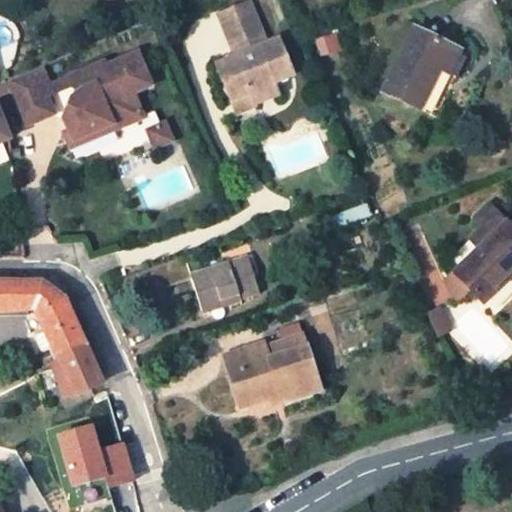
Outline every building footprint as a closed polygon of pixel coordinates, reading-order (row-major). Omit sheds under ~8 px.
[(247,0),(243,0),(218,11),(236,55),(216,63),(230,98),(250,90),(254,100),(280,90),(275,79),(294,71),(276,33),(263,38),(247,0)] [(460,51),(413,28),(382,93),(419,111),(439,70),(449,74),(460,51)] [(103,61),(66,77),(71,89),(79,92),(76,101),(69,98),(62,117),(68,130),(71,135),(89,128),(91,133),(109,126),(112,131),(142,119),(132,94),(151,86),(137,54),(122,60),(123,64),(107,70),(103,61)] [(6,79),(24,123),(50,111),(40,86),(47,83),(39,65),(6,79)] [(250,90),(230,98),(234,109),(254,100),(250,90)] [(0,142),(8,140),(0,119),(0,142)] [(89,128),(71,135),(68,130),(61,133),(68,149),(112,131),(109,126),(91,133),(89,128)] [(173,144),(165,126),(158,129),(166,147),(173,144)] [(166,147),(158,129),(147,134),(155,151),(166,147)] [(483,304),(511,276),(511,227),(492,207),(474,224),(488,239),(452,273),(458,278),(447,288),(454,304),(469,289),(483,304)] [(246,258),(190,276),(201,311),(240,299),(241,302),(259,295),(246,258)] [(452,273),(443,281),(447,288),(458,278),(452,273)] [(100,382),(64,299),(40,282),(0,281),(0,311),(9,311),(9,308),(32,308),(72,396),(100,382)] [(263,348),(267,361),(306,347),(302,336),(263,348)] [(262,345),(224,356),(241,408),(269,400),(267,395),(276,392),(281,404),(321,391),(306,347),(267,361),(263,348),(262,345)] [(269,400),(271,407),(281,404),(276,392),(267,395),(269,400)]
